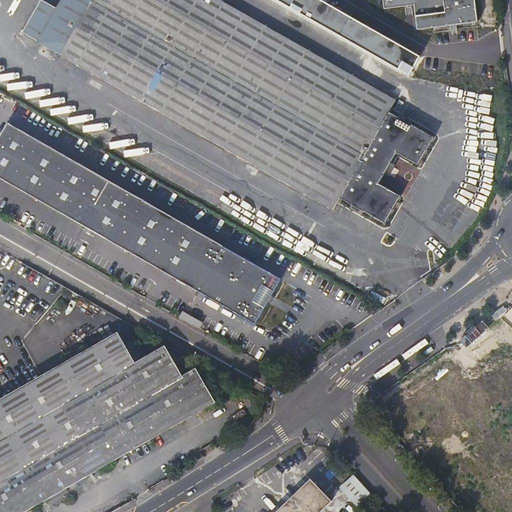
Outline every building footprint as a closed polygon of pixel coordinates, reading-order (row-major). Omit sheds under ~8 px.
[(61,56),(92,0),(58,0),(54,9),(41,2),(23,34),(61,56)] [(341,199),(390,113),(396,102),(279,35),(216,0),(92,0),(61,56),(334,211),(341,199)] [(422,49),(322,0),(268,0),(411,71),(422,49)] [(414,6),(417,31),(478,22),(475,0),(383,0),(385,10),(414,6)] [(390,113),(341,199),(386,225),(402,198),(380,185),(398,154),(419,166),(435,139),(390,113)] [(255,326),(280,281),(115,187),(6,125),(0,135),(0,179),(63,216),(96,208),(103,239),(255,326)] [(511,511),(511,309),(373,411),(464,511),(511,511)] [(185,311),(181,317),(201,328),(205,322),(185,311)] [(120,331),(0,400),(0,511),(19,511),(214,399),(195,367),(178,377),(161,349),(139,362),(120,331)] [(373,495),(354,474),(342,487),(360,507),(373,495)] [(311,480),(277,511),(321,511),(333,502),(311,480)]
